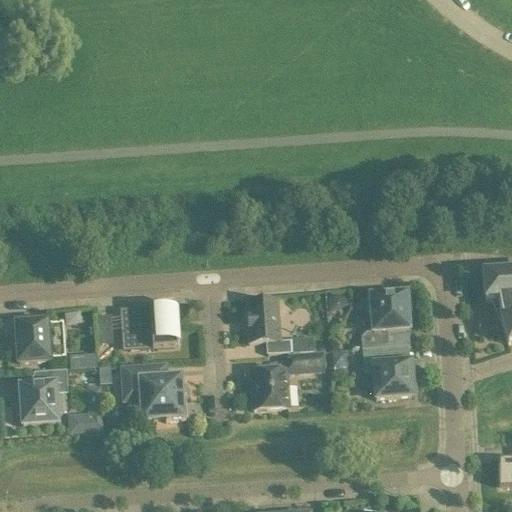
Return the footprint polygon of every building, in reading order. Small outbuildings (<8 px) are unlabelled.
[(511,276),(482,279),(484,304),(497,303),(501,323),(499,323),(507,347),(511,345),(511,276)] [(405,300),(405,298),(369,300),(372,335),(368,335),(361,343),(362,353),(393,351),(392,335),(408,334),(406,314),(410,314),(409,300),(405,300)] [(266,357),(290,356),(289,343),(279,344),(276,304),(246,306),(248,347),(265,346),(266,357)] [(148,309),(148,310),(119,312),(122,355),(176,351),(173,307),(148,309)] [(94,320),(96,349),(112,348),(110,319),(94,320)] [(49,362),(65,361),(62,326),(46,327),(46,325),(39,325),(38,321),(22,322),(22,326),(14,327),(17,367),(49,365),(49,362)] [(304,355),(314,354),(313,342),(303,342),(304,355)] [(394,367),(393,351),(362,353),(363,375),(373,374),(375,402),(412,399),(412,395),(415,392),(415,384),(411,381),(410,365),(394,367)] [(289,377),(323,375),(322,357),(288,360),(289,377)] [(332,358),(333,372),(347,370),(346,357),(332,358)] [(70,375),(79,374),(78,361),(69,361),(70,375)] [(108,371),(98,371),(99,387),(109,387),(108,371)] [(65,397),(67,397),(65,374),(35,376),(36,389),(19,390),(20,404),(15,409),(16,418),(21,422),(21,429),(57,427),(56,422),(66,411),(65,397)] [(165,425),(185,424),(184,406),(180,406),(179,385),(157,387),(156,374),(122,376),(123,397),(133,396),(134,404),(141,403),(142,423),(165,421),(165,425)] [(253,414),(288,412),(285,374),(250,376),(253,414)] [(67,434),(67,437),(101,435),(101,432),(98,390),(89,391),(91,421),(66,423),(67,434)] [(331,403),(318,404),(319,417),(332,416),(331,403)] [(511,490),(511,462),(498,463),(498,491),(511,490)]
